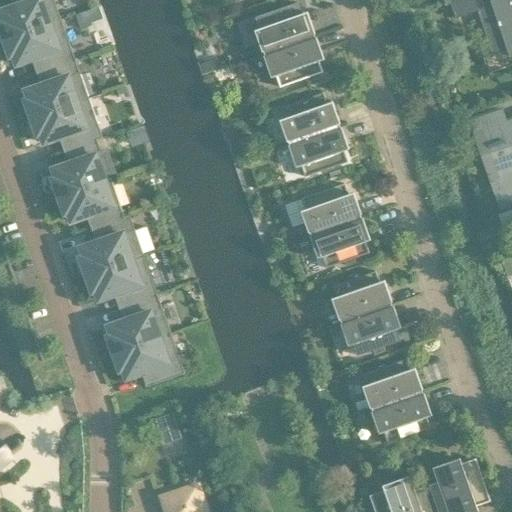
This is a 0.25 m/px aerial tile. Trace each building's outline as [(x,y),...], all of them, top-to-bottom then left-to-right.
[(61,20),(54,0),(17,0),(19,5),(0,12),(0,17),(1,22),(0,22),(0,28),(4,40),(61,20)] [(272,13),(238,25),(246,47),(258,42),(262,53),(263,53),(264,55),(315,37),(314,35),(315,35),(307,13),(302,15),(298,4),(291,6),(288,0),(281,0),(270,4),(272,13)] [(510,57),(511,56),(511,0),(496,0),(491,2),(490,0),(450,0),(457,18),(479,10),(494,55),(508,51),(510,57)] [(98,8),(82,14),(86,24),(102,19),(98,8)] [(38,57),(42,71),(75,59),(61,20),(4,40),(8,52),(7,52),(8,54),(9,54),(10,57),(13,56),(17,65),(38,57)] [(315,39),(315,37),(264,55),(265,57),(263,57),(271,79),(276,77),(280,88),(323,73),(319,62),(324,60),(316,38),(315,39)] [(27,106),(31,118),(88,98),(75,59),(42,71),(47,84),(26,91),(29,100),(26,101),(27,105),(25,105),(26,107),(27,106)] [(288,142),(289,144),(340,127),(339,125),(340,124),(332,102),(327,104),(323,93),(281,108),(285,119),(279,121),(287,143),(288,142)] [(102,138),(88,98),(31,118),(36,131),(34,131),(35,133),(36,132),(37,135),(41,134),(44,143),(65,136),(70,149),(102,138)] [(511,130),(509,132),(502,110),(470,121),(500,211),(511,206),(511,178),(510,173),(511,171),(511,130)] [(340,127),(289,144),(290,146),(289,147),(296,168),(301,167),(305,178),(348,163),(344,152),(349,150),(341,128),(340,128),(340,127)] [(54,183),(53,184),(53,185),(55,185),(59,197),(105,181),(104,178),(115,174),(107,153),(106,149),(100,151),(97,141),(103,139),(102,138),(70,149),(74,162),(53,170),(56,179),(53,180),(54,183)] [(93,214),(97,228),(130,216),(129,216),(124,218),(119,204),(113,206),(105,181),(59,197),(63,209),(62,210),(63,211),(64,211),(65,214),(68,213),(71,222),(93,214)] [(310,235),(361,217),(360,216),(361,215),(354,193),(349,195),(345,184),(302,199),(306,210),(301,212),(309,234),(310,233),(310,235)] [(143,256),(130,216),(97,228),(102,241),(81,248),(84,257),(81,259),(82,262),(80,262),(81,264),(82,263),(86,276),(143,256)] [(362,219),(361,217),(310,235),(311,237),(310,237),(318,259),(323,258),(326,268),(369,254),(365,243),(370,241),(363,219),(362,219)] [(138,229),(145,250),(154,247),(148,226),(138,229)] [(165,247),(146,254),(159,291),(178,284),(165,247)] [(120,293),(125,306),(157,295),(143,256),(86,276),(91,288),(89,288),(90,290),(91,289),(92,292),(96,291),(99,300),(120,293)] [(511,284),(511,256),(503,260),(511,284)] [(340,321),(341,323),(392,305),(391,303),(392,303),(384,281),(379,283),(375,272),(333,287),(336,298),(331,299),(339,321),(340,321)] [(110,342),(114,354),(171,334),(157,295),(125,306),(129,319),(108,327),(111,336),(108,337),(109,340),(108,341),(108,342),(110,342)] [(392,305),(341,323),(342,325),(340,325),(348,347),(353,345),(357,356),(374,350),(375,354),(384,351),(383,347),(400,341),(396,330),(401,329),(393,307),(392,307),(392,305)] [(185,374),(171,334),(114,354),(118,366),(117,367),(118,368),(119,368),(120,371),(123,370),(126,379),(148,372),(152,385),(147,386),(146,385),(145,386),(146,388),(185,374)] [(372,410),(422,393),(422,391),(423,390),(415,368),(410,370),(406,359),(363,374),(367,385),(362,387),(370,409),(371,409),(372,410)] [(423,394),(422,393),(372,410),(372,412),(371,413),(379,435),(384,433),(388,444),(430,429),(427,418),(432,416),(424,394),(423,394)] [(359,411),(368,408),(366,401),(357,404),(359,411)] [(174,410),(156,417),(165,443),(184,436),(174,410)] [(0,511),(0,468),(11,459),(0,446),(0,511)] [(476,507),(491,502),(476,459),(461,464),(459,459),(432,469),(437,483),(428,486),(437,511),(477,511),(478,511),(476,507)] [(431,511),(423,488),(414,491),(409,477),(382,486),(384,491),(370,496),(375,511),(431,511)] [(206,511),(198,485),(162,498),(166,511),(206,511)]
